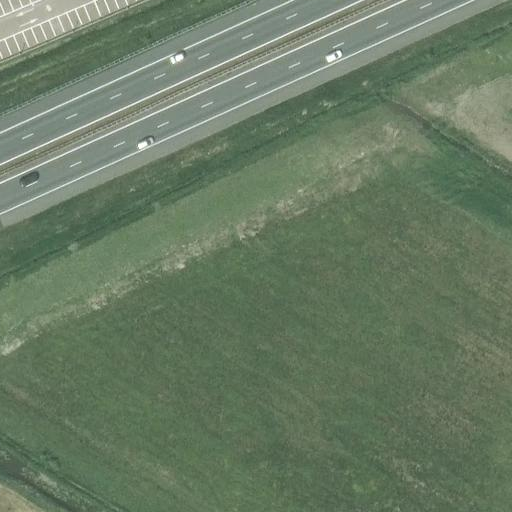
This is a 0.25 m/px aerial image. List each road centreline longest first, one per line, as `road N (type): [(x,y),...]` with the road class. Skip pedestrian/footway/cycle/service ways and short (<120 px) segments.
road 1 (motorway): [(0,201),(447,0)]
road 2 (motorway): [(329,0),(0,149)]
